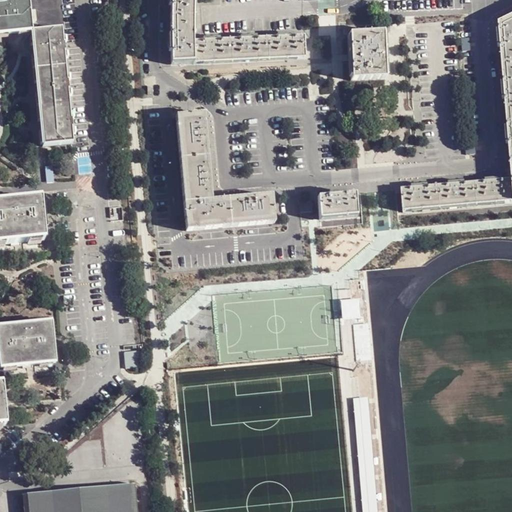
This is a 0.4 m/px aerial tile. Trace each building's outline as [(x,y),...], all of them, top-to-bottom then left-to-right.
[(0,0),(0,30),(31,28),(28,0),(10,0),(8,0),(0,0)] [(172,64),(193,63),(193,42),(193,35),(193,14),(193,0),(171,0),(171,41),(172,64)] [(511,181),(511,183),(511,18),(498,26),(500,38),(504,86),(508,134),(511,170),(511,181)] [(61,26),(31,28),(40,143),(70,141),(68,120),(65,84),(62,44),(61,26)] [(348,35),(350,81),(384,80),(382,33),(348,35)] [(193,42),(193,63),(194,64),(304,60),(304,38),(193,42)] [(152,77),(150,77),(145,77),(145,85),(153,84),(152,77)] [(176,117),(186,231),(273,224),(271,197),(252,198),(217,201),(211,202),(210,182),(205,133),(204,115),(176,117)] [(511,203),(511,183),(511,181),(494,183),(454,186),(418,189),(401,191),(403,213),(511,203)] [(317,198),(319,220),(356,217),(354,195),(336,196),(317,198)] [(0,201),(0,241),(42,239),(38,198),(9,201),(0,201)] [(0,323),(0,365),(27,363),(53,361),(50,320),(0,323)] [(123,352),(124,369),(143,367),(142,351),(123,352)] [(137,511),(135,487),(22,497),(23,511),(137,511)]
